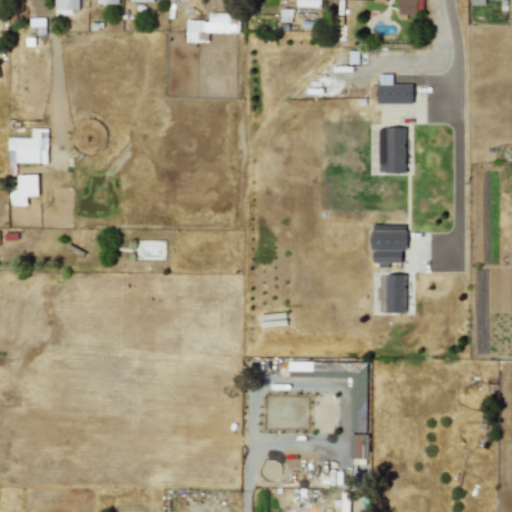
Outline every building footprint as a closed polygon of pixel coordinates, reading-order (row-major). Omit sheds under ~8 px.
[(54,0),(55,13),(79,13),(78,0),(54,0)] [(296,0),(296,7),(320,8),(320,0),(296,0)] [(398,0),(398,14),(420,14),(420,0),(398,0)] [(208,32),(238,32),(238,13),(208,12),(208,20),(186,20),(186,41),(207,42),(208,32)] [(405,127),(378,127),(379,172),(405,172),(405,127)] [(389,265),(389,262),(401,262),(401,250),(406,250),(406,230),(371,230),(372,265),(389,265)] [(405,274),(386,274),(386,312),(405,312),(405,274)] [(365,432),(367,362),(312,361),(312,376),(350,377),(349,431),(365,432)] [(309,430),(310,403),(298,403),(297,429),(309,430)]
